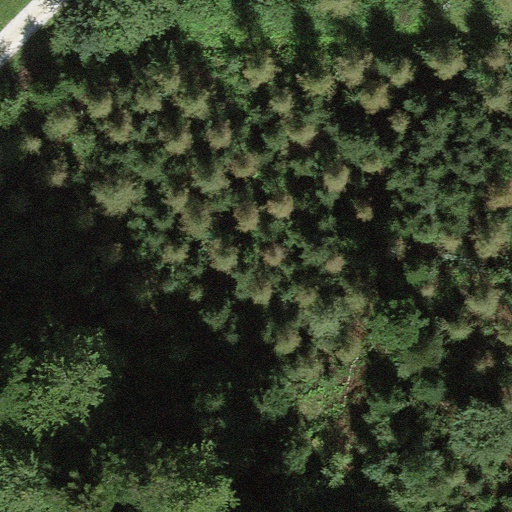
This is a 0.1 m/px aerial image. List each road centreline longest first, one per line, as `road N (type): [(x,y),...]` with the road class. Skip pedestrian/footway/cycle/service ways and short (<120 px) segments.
road 1 (track): [(511,19),(433,13),(64,45),(11,37)]
road 2 (track): [(511,237),(427,319),(397,435)]
